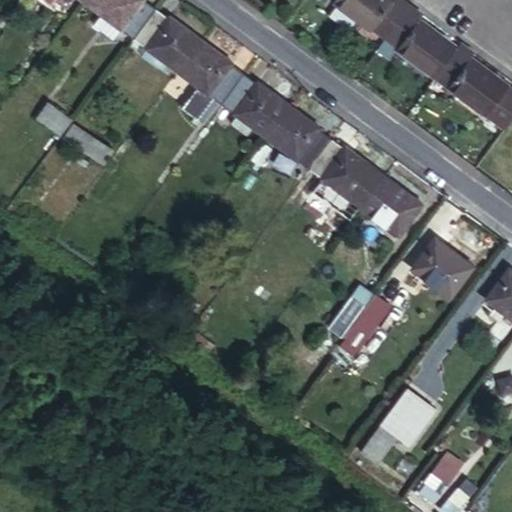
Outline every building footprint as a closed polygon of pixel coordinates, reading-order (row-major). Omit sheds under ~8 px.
[(80,0),(79,1),(131,39),(152,10),(140,1),(140,0),(80,0)] [(405,1),(404,0),(340,0),(370,23),(373,19),(385,27),(405,1)] [(419,11),(405,1),(385,27),(398,38),(395,41),(432,69),(435,65),(452,43),(415,15),(419,11)] [(152,10),(131,39),(175,71),(198,40),(167,17),(165,19),(152,10)] [(370,23),(382,31),(385,27),(373,19),(370,23)] [(385,27),(382,31),(395,41),(398,38),(385,27)] [(449,76),(446,80),(484,108),(503,83),(466,54),(469,49),(455,39),(452,43),(435,65),(449,76)] [(198,40),(175,71),(197,87),(180,108),(201,123),(216,102),(220,104),(240,76),(228,67),(231,64),(198,40)] [(435,65),(432,69),(446,80),(449,76),(435,65)] [(253,85),(240,76),(220,104),(236,116),(230,125),(245,137),(252,128),(262,136),(285,104),(255,83),(253,85)] [(318,129),(285,104),(262,136),(306,168),(326,141),(315,132),(318,129)] [(57,110),(45,126),(58,135),(70,120),(57,110)] [(73,127),(66,139),(104,162),(111,150),(73,127)] [(341,151),(326,141),(306,168),(357,207),(381,175),(345,149),(341,151)] [(381,175),(357,207),(395,235),(418,202),(381,175)] [(433,238),(410,270),(446,297),(471,265),(433,238)] [(511,321),(511,272),(507,269),(485,301),(511,321)] [(357,283),(327,324),(340,333),(370,292),(357,283)] [(374,298),(344,337),(358,347),(387,307),(374,298)] [(325,327),(324,329),(336,338),(338,336),(325,327)] [(336,338),(324,329),(302,359),(315,368),(336,338)] [(202,332),(195,341),(209,351),(216,342),(202,332)] [(404,388),(414,395),(417,392),(418,393),(444,358),(431,349),(405,383),(406,385),(404,388)] [(398,418),(414,395),(404,388),(387,410),(398,418)] [(422,487),(441,498),(463,460),(444,449),(422,487)]
